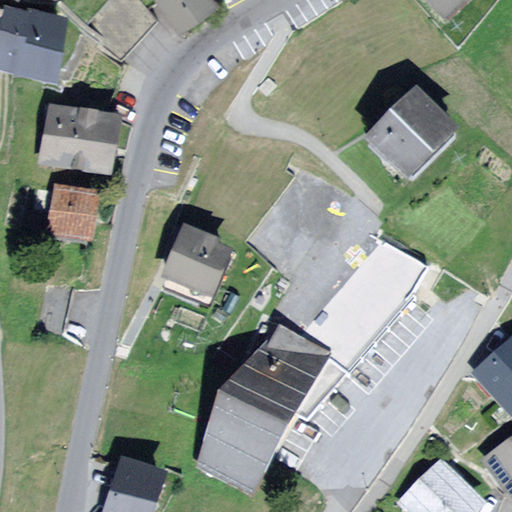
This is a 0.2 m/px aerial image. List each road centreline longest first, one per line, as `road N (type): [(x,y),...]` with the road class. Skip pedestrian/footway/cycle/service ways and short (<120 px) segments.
road 1 (tertiary): [(67,511),(157,100),(205,44),(272,0)]
road 2 (residential): [(511,281),(360,511)]
